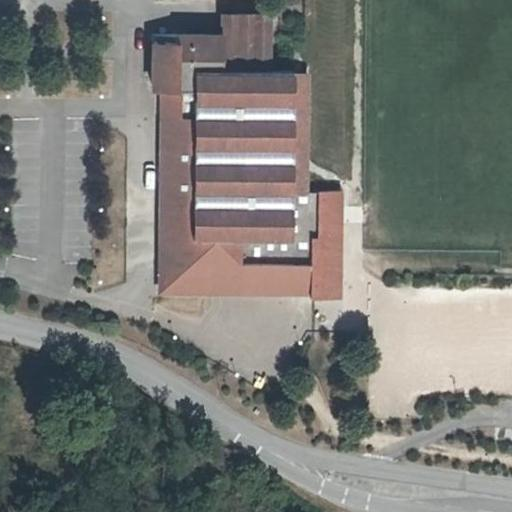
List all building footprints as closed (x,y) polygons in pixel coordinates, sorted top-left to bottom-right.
[(223,69),(224,34),(156,34),(156,43),(166,43),(167,61),(156,60),(156,89),(164,89),(162,233),(168,233),(167,264),(161,264),(161,289),(216,290),(215,278),(311,280),(310,291),(311,297),(323,297),(325,231),(320,231),(321,207),(341,208),(341,189),(308,189),(292,188),(292,70),(272,70),(272,14),(237,13),(239,69),(223,69)] [(239,69),(237,13),(224,13),(224,34),(223,69),(239,69)] [(166,43),(156,43),(156,60),(167,61),(166,43)] [(292,188),(308,189),(308,166),(310,70),(292,70),(292,188)] [(325,231),(323,297),(339,298),(341,208),(321,207),(320,231),(325,231)] [(215,278),(216,290),(310,291),(311,280),(215,278)]
